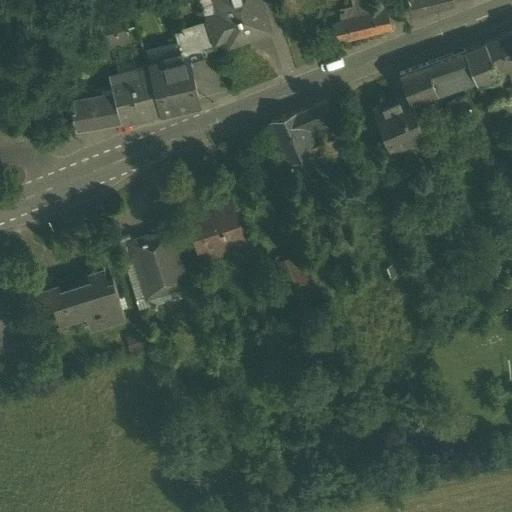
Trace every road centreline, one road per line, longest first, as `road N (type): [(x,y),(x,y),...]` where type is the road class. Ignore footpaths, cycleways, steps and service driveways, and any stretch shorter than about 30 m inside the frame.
road 1 (secondary): [(511,10),(58,190)]
road 2 (track): [(288,511),(511,463)]
